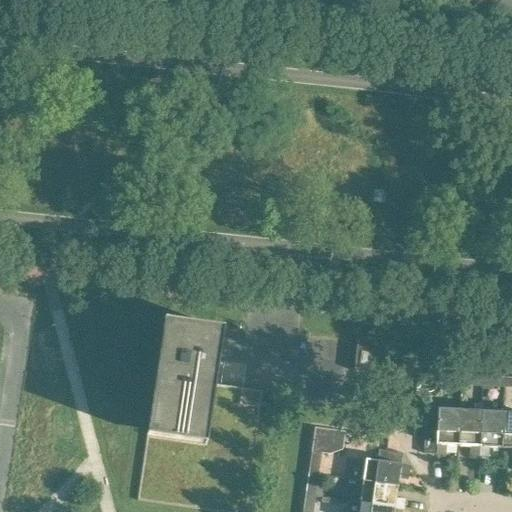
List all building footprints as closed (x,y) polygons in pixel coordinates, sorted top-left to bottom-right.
[(511,12),(511,0),(499,0),(498,5),(499,5),(499,10),(511,12)] [(215,385),(219,361),(223,330),(164,321),(151,408),(150,407),(137,501),(211,511),(244,511),(263,392),(261,392),(215,385)] [(354,372),(371,374),(375,343),(357,341),(354,372)] [(438,384),(449,385),(461,386),(461,385),(461,376),(439,375),(438,384)] [(461,376),(461,385),(461,386),(483,387),(483,377),(461,376)] [(483,387),(504,388),(505,378),(483,377),(483,387)] [(459,411),(457,447),(470,447),(469,456),(478,457),(481,412),(481,405),(473,405),(473,412),(459,411)] [(446,446),(457,447),(459,411),(438,410),(436,431),(425,430),(424,454),(445,455),(446,446)] [(481,412),(478,457),(489,458),(489,448),(500,449),(502,413),(481,412)] [(511,413),(502,413),(500,449),(511,449),(511,413)] [(366,460),(362,482),(397,487),(399,475),(408,477),(410,467),(400,465),(402,454),(379,450),(377,461),(366,460)] [(312,452),(308,474),(318,476),(322,454),(312,452)] [(318,481),(308,479),(305,496),(315,497),(318,481)] [(362,482),(359,503),(403,510),(405,501),(396,499),(397,487),(362,482)] [(312,511),(315,497),(305,496),(302,511),(312,511)] [(345,511),(403,511),(403,510),(359,503),(347,502),(345,511)]
